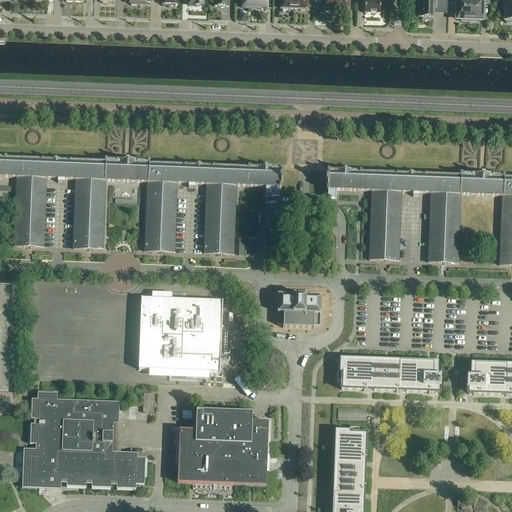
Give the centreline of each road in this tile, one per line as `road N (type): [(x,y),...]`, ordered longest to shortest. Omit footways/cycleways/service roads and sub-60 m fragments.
road 1 (secondary): [(511,105),(0,86)]
road 2 (unclassified): [(0,30),(397,45)]
